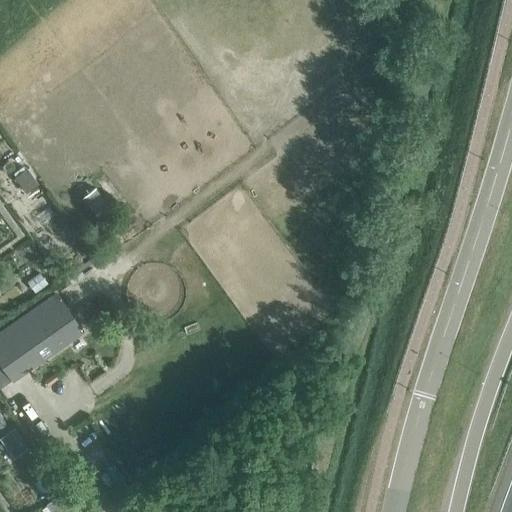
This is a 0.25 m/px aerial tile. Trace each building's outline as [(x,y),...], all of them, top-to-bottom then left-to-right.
[(38,184),(26,168),(23,165),(14,172),(15,173),(14,174),(15,176),(14,177),(26,193),(38,184)] [(55,295),(0,333),(0,387),(0,388),(81,331),(55,295)] [(47,377),(36,384),(39,390),(50,383),(47,377)] [(15,428),(1,438),(14,458),(29,447),(15,428)] [(77,511),(78,511),(63,491),(46,504),(52,511),(77,511)]
